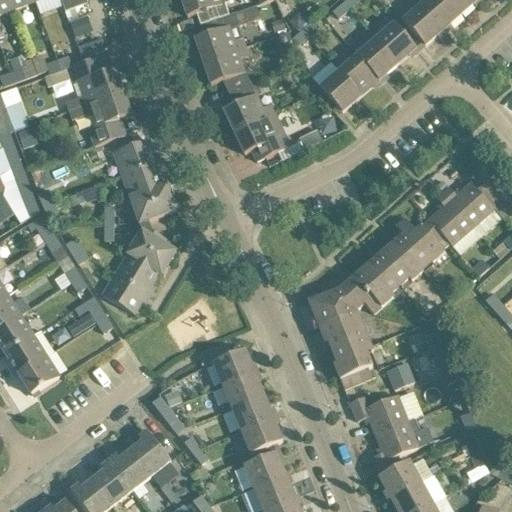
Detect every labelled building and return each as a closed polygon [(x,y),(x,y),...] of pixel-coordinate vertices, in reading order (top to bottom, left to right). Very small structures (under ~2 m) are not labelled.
[(8,0),(0,0),(0,16),(13,12),(8,0)] [(34,0),(8,0),(13,12),(36,3),(34,0)] [(60,0),(66,13),(88,5),(86,0),(60,0)] [(181,0),(188,19),(197,16),(201,27),(229,17),(226,6),(234,4),(232,0),(181,0)] [(358,0),(349,0),(344,5),(350,12),(360,3),(358,0)] [(447,0),(429,0),(422,7),(444,32),(462,16),(447,0)] [(479,0),(447,0),(462,16),(480,0),(479,0)] [(344,5),(333,14),(339,21),(350,12),(344,5)] [(444,32),(422,7),(403,23),(425,48),(444,32)] [(234,16),(239,29),(261,21),(257,8),(234,16)] [(299,14),(289,22),(298,34),(309,26),(299,14)] [(196,41),(204,64),(246,49),(244,41),(243,42),(239,29),(234,16),(229,17),(201,27),(205,38),(196,41)] [(88,17),(70,23),(76,39),(93,33),(88,17)] [(282,21),(272,24),(276,35),(286,32),(282,21)] [(314,23),(303,32),(309,39),(320,30),(314,23)] [(395,25),(376,41),(398,67),(417,51),(395,25)] [(303,32),(292,41),(298,49),(309,39),(303,32)] [(102,41),(79,49),(83,60),(106,51),(102,41)] [(376,41),(358,57),(380,83),(398,67),(376,41)] [(246,49),(204,64),(212,87),(223,83),(230,97),(256,84),(251,72),(244,74),(240,62),(250,59),(246,49)] [(50,78),(62,73),(57,62),(46,66),(42,57),(32,61),(38,77),(49,73),(50,78)] [(358,57),(339,73),(361,99),(380,83),(358,57)] [(69,58),(57,62),(62,73),(72,68),(69,58)] [(67,104),(70,113),(81,109),(124,94),(115,71),(108,74),(103,58),(67,71),(73,87),(74,87),(78,100),(67,104)] [(22,70),(11,74),(16,86),(26,82),(22,70)] [(361,99),(339,73),(321,89),(343,115),(361,99)] [(11,74),(0,78),(0,79),(4,90),(16,86),(11,74)] [(256,84),(230,97),(235,108),(224,112),(235,135),(275,115),(271,107),(262,111),(256,99),(262,96),(256,84)] [(81,109),(70,113),(73,122),(94,115),(99,129),(91,131),(97,147),(123,138),(121,131),(127,128),(124,120),(132,117),(124,94),(81,109)] [(0,96),(0,120),(8,118),(0,96)] [(257,164),(291,149),(275,115),(235,135),(245,157),(252,153),(257,164)] [(24,116),(10,122),(14,133),(28,128),(24,116)] [(0,143),(2,148),(13,142),(10,135),(14,133),(10,122),(8,118),(0,120),(0,143)] [(31,130),(18,135),(25,150),(37,145),(31,130)] [(317,132),(299,141),(304,151),(322,142),(317,132)] [(3,150),(0,151),(0,177),(22,165),(13,142),(2,148),(3,150)] [(111,156),(120,178),(157,165),(149,142),(111,156)] [(22,165),(0,177),(0,192),(4,197),(7,202),(30,189),(22,165)] [(120,178),(128,201),(165,187),(157,165),(120,178)] [(165,187),(128,201),(140,236),(156,235),(152,233),(149,223),(178,213),(172,196),(168,197),(165,189),(171,187),(171,185),(165,187)] [(486,185),(477,192),(483,199),(491,191),(486,185)] [(449,190),(443,195),(474,231),(494,212),(491,208),(487,204),(483,199),(477,192),(472,186),(457,199),(449,190)] [(7,202),(0,206),(0,225),(0,226),(15,217),(21,226),(39,214),(30,189),(7,202)] [(491,191),(483,199),(487,204),(496,196),(491,191)] [(49,192),(38,197),(43,207),(53,203),(49,192)] [(83,194),(70,199),(74,208),(86,203),(83,194)] [(444,210),(429,223),(450,247),(453,250),(474,231),(443,195),(436,201),(444,210)] [(496,196),(487,204),(491,208),(499,201),(496,196)] [(499,201),(491,208),(494,212),(495,214),(504,206),(499,201)] [(53,203),(43,208),(48,219),(58,214),(53,203)] [(504,206),(495,214),(500,219),(509,211),(504,206)] [(114,209),(105,209),(105,226),(114,226),(114,209)] [(511,214),(509,211),(500,219),(505,224),(511,218),(511,214)] [(324,298),(309,304),(315,320),(318,319),(322,329),(320,330),(326,346),(329,344),(338,366),(335,367),(345,391),(372,380),(369,371),(373,369),(352,318),(358,316),(357,313),(366,308),(375,319),(395,301),(393,298),(410,283),(412,285),(425,274),(423,272),(431,264),(433,266),(445,255),(443,253),(450,247),(429,223),(360,283),(356,279),(355,280),(349,272),(337,282),(321,289),(324,298)] [(114,226),(105,226),(105,243),(114,243),(114,226)] [(50,229),(40,235),(46,245),(56,238),(50,229)] [(140,236),(128,257),(159,276),(164,279),(165,278),(160,274),(164,267),(167,269),(176,254),(153,239),(156,235),(140,236)] [(56,238),(46,245),(52,255),(62,248),(56,238)] [(76,241),(66,247),(73,257),(82,250),(76,241)] [(83,251),(73,257),(79,267),(89,261),(83,251)] [(128,257),(115,277),(147,297),(159,276),(128,257)] [(482,262),(472,272),(479,280),(490,271),(482,262)] [(75,269),(65,275),(72,285),(82,279),(75,269)] [(147,297),(115,277),(103,298),(135,317),(147,297)] [(82,279),(72,285),(79,296),(88,290),(82,279)] [(0,302),(8,297),(0,284),(0,302)] [(485,301),(494,312),(501,305),(492,294),(485,301)] [(0,302),(0,331),(21,318),(8,297),(0,302)] [(501,305),(494,312),(503,322),(511,315),(501,305)] [(101,310),(92,315),(97,324),(98,326),(107,320),(101,310)] [(91,315),(68,330),(74,339),(97,324),(92,315),(91,315)] [(0,331),(0,346),(6,356),(34,338),(21,318),(0,331)] [(107,320),(98,326),(105,336),(113,330),(107,320)] [(6,356),(19,376),(47,359),(55,354),(42,333),(34,338),(6,356)] [(214,365),(223,388),(255,375),(246,352),(214,365)] [(47,359),(19,376),(32,397),(60,379),(47,359)] [(408,365),(387,374),(395,393),(416,384),(408,365)] [(452,370),(442,374),(447,386),(457,382),(452,370)] [(223,388),(233,411),(264,398),(255,375),(223,388)] [(233,411),(242,434),(274,421),(264,398),(233,411)] [(369,420),(376,438),(408,424),(398,398),(368,410),(364,400),(350,406),(358,424),(369,420)] [(160,399),(153,405),(163,417),(170,411),(169,410),(160,399)] [(185,431),(170,411),(163,417),(178,436),(185,431)] [(470,414),(461,418),(466,431),(475,427),(470,414)] [(274,421),(242,434),(251,457),(283,444),(274,421)] [(408,424),(376,438),(383,456),(372,460),(376,468),(419,451),(408,424)] [(142,444),(132,452),(152,478),(171,464),(160,449),(148,433),(139,439),(142,444)] [(192,439),(185,445),(193,456),(201,450),(192,439)] [(466,445),(471,458),(481,454),(475,441),(466,445)] [(201,450),(193,456),(202,467),(210,461),(201,450)] [(117,457),(109,463),(133,493),(152,478),(132,452),(120,461),(117,457)] [(481,454),(471,458),(477,470),(486,466),(481,454)] [(245,468),(254,491),(286,478),(277,455),(258,463),(245,468)] [(105,473),(93,482),(114,508),(133,493),(109,463),(101,469),(105,473)] [(379,480),(391,501),(421,485),(409,463),(379,480)] [(511,483),(511,474),(501,470),(498,479),(511,485),(511,483)] [(254,491),(263,511),(268,511),(295,501),(286,478),(254,491)] [(109,511),(114,508),(93,482),(82,491),(79,486),(71,493),(85,511),(109,511)] [(391,501),(397,511),(423,511),(433,507),(421,485),(391,501)] [(202,497),(195,503),(201,511),(207,511),(212,509),(202,497)] [(268,511),(300,511),(295,501),(268,511)] [(54,511),(52,508),(46,511),(73,511),(66,503),(54,511)]
